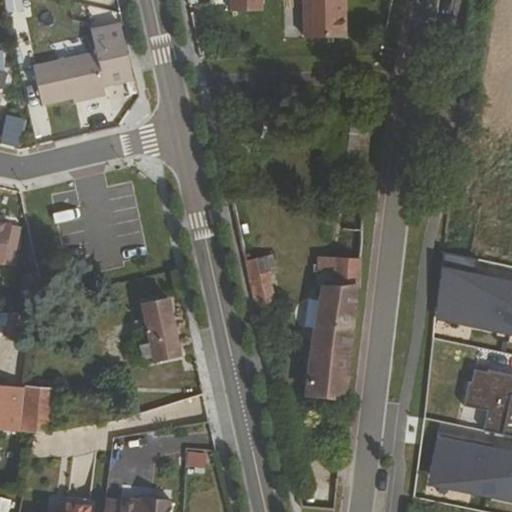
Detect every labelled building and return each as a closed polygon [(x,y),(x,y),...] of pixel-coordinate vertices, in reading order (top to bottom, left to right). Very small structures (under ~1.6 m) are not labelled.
[(20,0),(3,0),(5,13),(22,11),(20,0)] [(262,0),(232,0),(233,13),(263,12),(262,0)] [(344,0),(303,0),(304,40),(345,39),(344,0)] [(72,98),(104,91),(104,87),(130,81),(121,28),(92,34),(97,56),(33,69),(40,105),(72,98)] [(105,97),(104,91),(72,98),(73,105),(105,97)] [(349,176),(357,105),(350,104),(341,175),(349,176)] [(367,178),(375,107),(357,105),(349,176),(367,178)] [(0,142),(0,146),(20,148),(23,119),(3,117),(0,142)] [(358,260),(363,212),(344,211),(340,258),(358,260)] [(270,242),(244,247),(258,311),(276,306),(265,258),(273,256),(270,242)] [(511,287),(511,284),(478,277),(481,261),(445,254),(439,306),(476,314),(474,321),(503,327),(503,324),(511,326),(511,287)] [(309,397),(346,402),(355,293),(317,290),(309,397)] [(178,354),(167,300),(140,306),(145,328),(136,331),(142,362),(178,354)] [(438,317),(511,334),(511,326),(503,324),(503,327),(474,321),(476,314),(439,306),(438,317)] [(511,376),(490,372),(490,373),(476,370),(473,383),(471,383),(466,407),(489,412),(485,432),(511,437),(511,376)] [(0,426),(23,428),(27,388),(0,385),(0,426)] [(55,390),(27,388),(23,428),(50,432),(55,390)] [(495,442),(441,430),(432,474),(487,486),(488,481),(497,483),(494,494),(511,497),(511,451),(504,450),(503,454),(493,452),(495,442)] [(204,453),(188,452),(188,465),(203,467),(204,453)] [(487,486),(432,474),(430,483),(511,501),(511,497),(494,494),(497,483),(488,481),(487,486)] [(0,511),(8,511),(10,499),(0,497),(0,511)] [(122,505),(107,502),(105,511),(170,511),(172,503),(152,500),(152,504),(142,503),(122,501),(122,505)]
